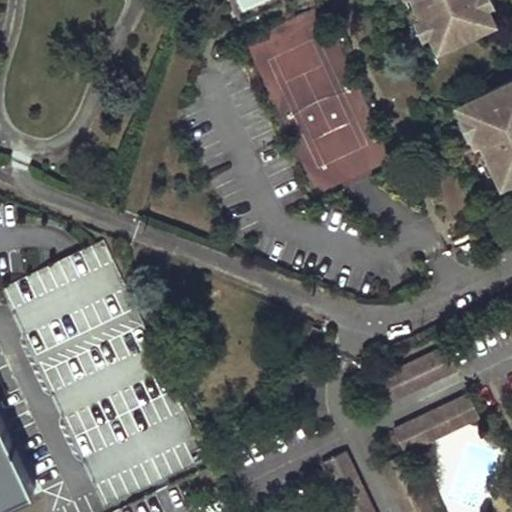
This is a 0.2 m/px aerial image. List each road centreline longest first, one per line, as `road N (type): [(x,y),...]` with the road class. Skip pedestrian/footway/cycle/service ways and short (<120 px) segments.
road 1 (residential): [(511,265),(412,313),(348,313),(0,174)]
road 2 (unknown): [(382,319),(349,356),(346,401),(392,511)]
